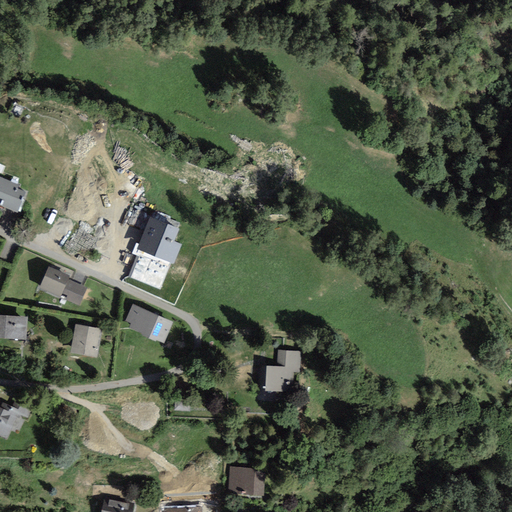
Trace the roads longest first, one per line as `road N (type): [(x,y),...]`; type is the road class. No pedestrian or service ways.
road 1 (residential): [(0,228),(182,315),(197,338),(189,363),(165,375),(88,388),(0,382)]
road 2 (residential): [(511,461),(440,480),(399,511)]
